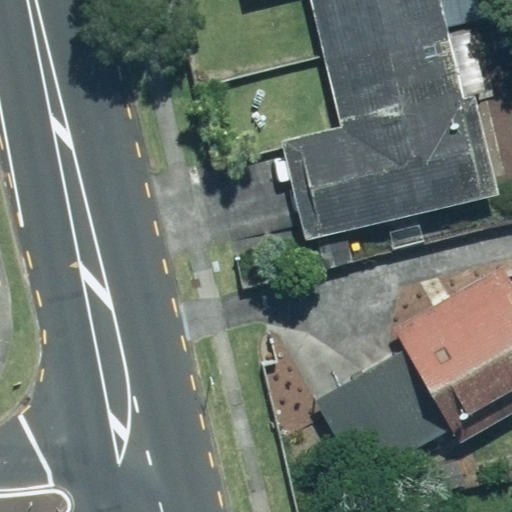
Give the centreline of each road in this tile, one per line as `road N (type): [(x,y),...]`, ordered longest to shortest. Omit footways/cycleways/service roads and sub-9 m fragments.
road 1 (secondary): [(31,0),(130,440)]
road 2 (secondary): [(0,457),(130,440)]
